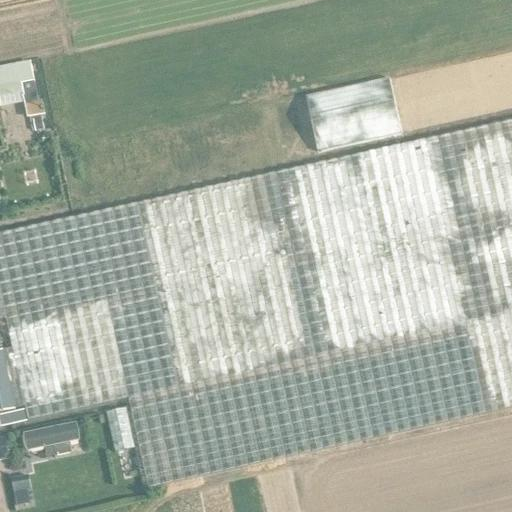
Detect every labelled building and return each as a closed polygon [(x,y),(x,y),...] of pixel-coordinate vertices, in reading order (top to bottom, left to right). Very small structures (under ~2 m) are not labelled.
[(511,48),(470,57),(481,113),(511,106),(511,48)] [(38,102),(30,63),(0,68),(0,96),(21,92),(24,105),(38,102)] [(511,120),(76,217),(0,233),(0,319),(5,318),(12,348),(3,350),(14,408),(24,406),(28,421),(127,399),(148,489),(511,408),(511,120)] [(2,349),(0,349),(0,410),(14,408),(3,350),(2,349)] [(115,450),(135,445),(126,406),(106,411),(115,450)] [(25,409),(0,414),(0,427),(27,421),(25,409)] [(75,423),(23,434),(27,451),(53,446),(56,456),(70,453),(68,443),(78,440),(75,423)] [(0,459),(10,458),(6,438),(0,438),(0,459)] [(28,474),(10,478),(13,493),(31,489),(28,474)]
